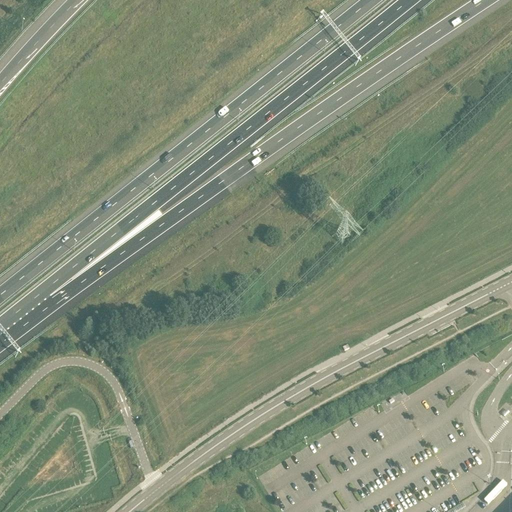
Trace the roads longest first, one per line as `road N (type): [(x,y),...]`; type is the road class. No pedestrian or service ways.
road 1 (motorway): [(47,292),(165,222),(489,0)]
road 2 (motorway): [(369,0),(0,297)]
road 3 (motorway): [(47,292),(410,0)]
road 4 (tertiary): [(511,283),(299,392),(155,491)]
road 5 (unclassified): [(0,417),(45,371),(70,363),(101,371),(113,383),(155,491)]
